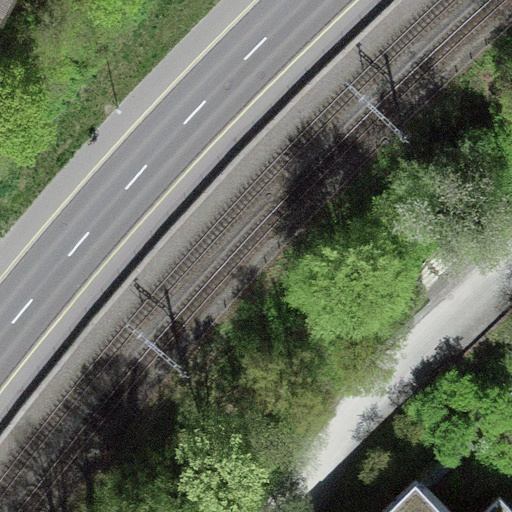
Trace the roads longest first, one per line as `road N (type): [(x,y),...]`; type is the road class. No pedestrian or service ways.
road 1 (primary): [(0,337),(199,106),(304,0)]
road 2 (residential): [(454,311),(349,423),(292,511)]
